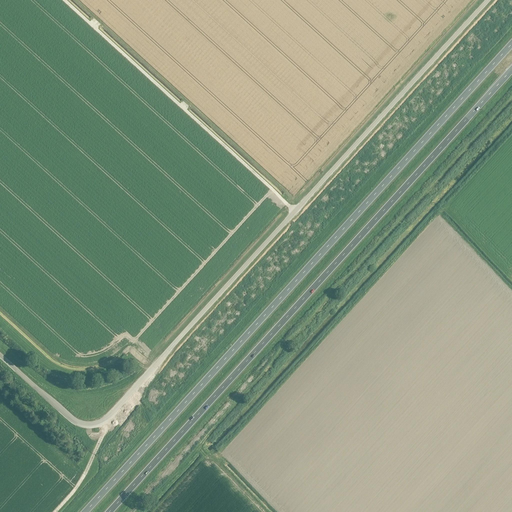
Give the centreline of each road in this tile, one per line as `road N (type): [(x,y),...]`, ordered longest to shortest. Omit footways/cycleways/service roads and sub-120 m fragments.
road 1 (trunk): [(511,45),(86,511)]
road 2 (trunk): [(110,511),(511,70)]
road 3 (unclassified): [(95,424),(488,0)]
road 4 (unclassified): [(95,424),(71,419),(0,354)]
